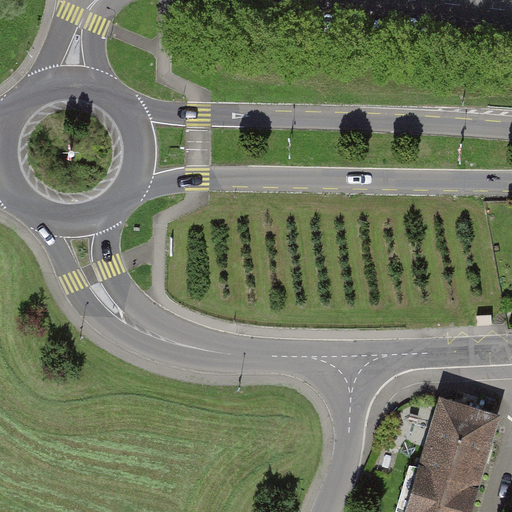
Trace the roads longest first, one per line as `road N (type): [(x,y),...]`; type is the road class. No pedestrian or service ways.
road 1 (primary): [(122,195),(198,178),(511,182)]
road 2 (primary): [(511,131),(200,117),(127,104)]
road 3 (residential): [(76,215),(91,276),(142,329),(241,355),(353,357)]
road 4 (unclassified): [(353,357),(349,443),(325,511)]
road 5 (residential): [(353,357),(511,350)]
road 6 (unclassified): [(511,14),(371,0)]
